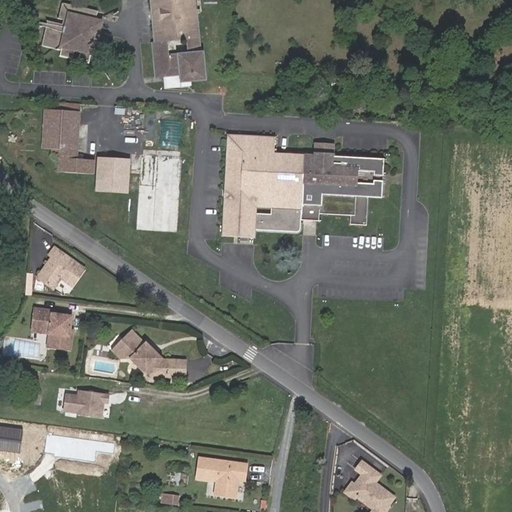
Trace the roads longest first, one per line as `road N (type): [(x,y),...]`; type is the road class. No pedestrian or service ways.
road 1 (tertiary): [(0,177),(299,383)]
road 2 (unknown): [(206,105),(201,235),(213,251),(307,309),(299,383)]
road 3 (unknown): [(406,257),(405,145),(206,105)]
road 4 (unknown): [(406,257),(311,257),(309,278),(391,280),(402,271)]
road 5 (tertiary): [(299,383),(420,476),(437,511)]
road 6 (unknown): [(139,94),(0,86)]
road 7 (residential): [(299,383),(285,511)]
